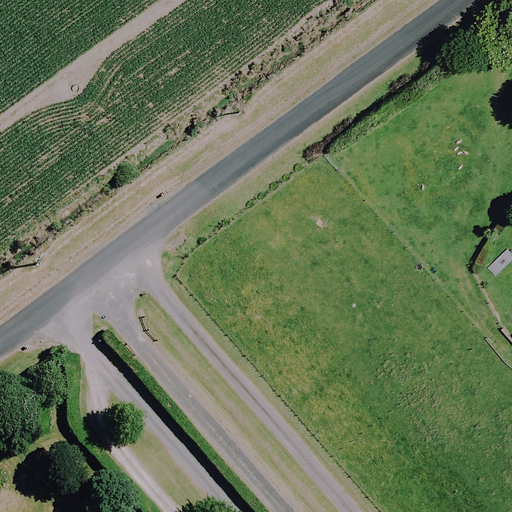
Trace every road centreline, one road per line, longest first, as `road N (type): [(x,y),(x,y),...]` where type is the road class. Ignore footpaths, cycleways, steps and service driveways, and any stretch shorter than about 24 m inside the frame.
road 1 (residential): [(86,277),(461,0)]
road 2 (residential): [(86,277),(288,511)]
